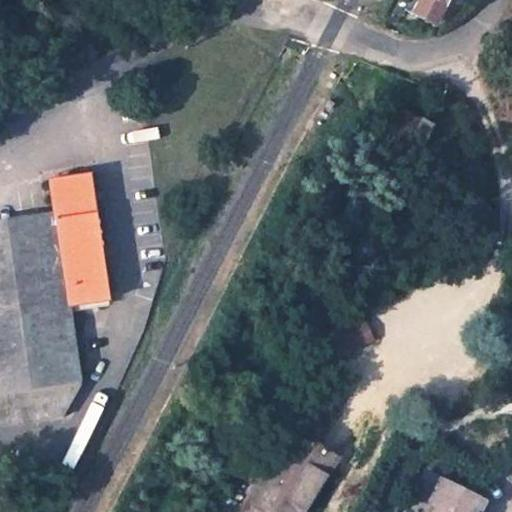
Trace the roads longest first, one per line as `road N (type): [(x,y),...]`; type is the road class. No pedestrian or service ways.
road 1 (unclassified): [(452,42),(408,50),(286,8),(226,11),(0,120)]
road 2 (residential): [(452,42),(499,156),(501,250),(479,289),(382,356)]
